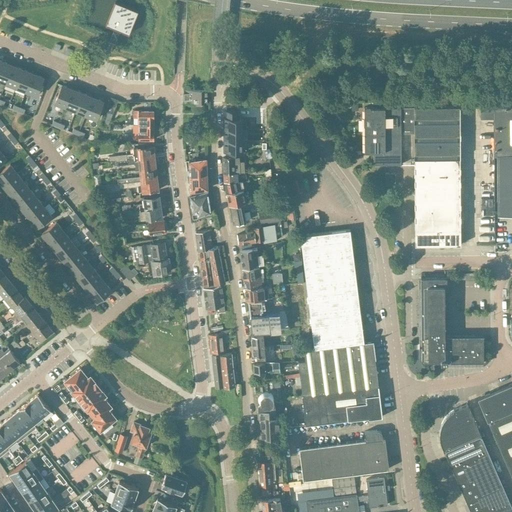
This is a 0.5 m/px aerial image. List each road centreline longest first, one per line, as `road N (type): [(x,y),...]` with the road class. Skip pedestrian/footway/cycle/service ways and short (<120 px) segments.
road 1 (residential): [(0,40),(120,88),(172,95),(199,408)]
road 2 (residential): [(253,511),(241,328),(214,173),(217,73)]
road 3 (unclassified): [(399,392),(378,236),(360,197),(270,81),(217,73)]
road 4 (secondary): [(232,0),(331,15),(511,25)]
road 5 (residential): [(139,511),(150,480),(104,462),(34,375)]
road 6 (residential): [(0,196),(101,321)]
road 7 (residential): [(199,408),(135,401),(78,339)]
road 8 (residential): [(78,339),(0,245)]
road 9 (unclassified): [(414,511),(399,392)]
